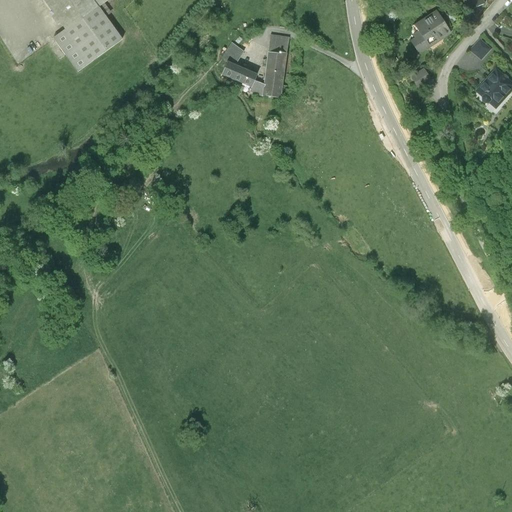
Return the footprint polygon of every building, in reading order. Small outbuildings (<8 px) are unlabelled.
[(102,8),(96,0),(43,0),(55,15),(52,17),(58,26),(62,24),(67,31),(56,39),(80,72),(125,39),(102,8)] [(96,0),(102,8),(114,0),(96,0)] [(466,0),(471,10),(484,4),(482,0),(466,0)] [(437,13),(431,17),(430,16),(423,21),(424,22),(415,28),(417,32),(427,46),(428,47),(444,37),(443,36),(449,32),(443,24),(445,23),(441,16),(439,17),(437,13)] [(427,46),(417,32),(413,35),(415,39),(410,42),(417,53),(427,46)] [(289,37),(271,34),(264,81),(262,96),(281,99),(289,37)] [(491,49),(481,41),(472,51),(482,59),(491,49)] [(245,52),(231,44),(223,58),(229,62),(237,66),(245,52)] [(237,66),(229,62),(223,74),(262,96),(264,81),(237,66)] [(421,70),(410,77),(417,87),(427,80),(421,70)] [(503,76),(498,71),(488,82),(484,86),(485,86),(479,92),(485,97),(484,98),(485,102),(487,104),(491,104),(493,101),(497,101),(500,104),(511,89),(511,83),(509,81),(509,78),(506,76),(503,76)]
